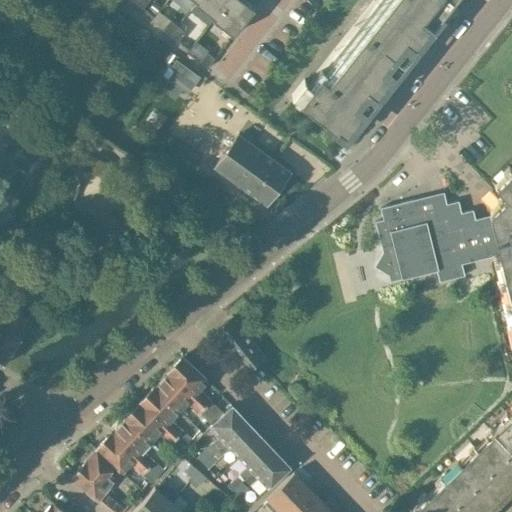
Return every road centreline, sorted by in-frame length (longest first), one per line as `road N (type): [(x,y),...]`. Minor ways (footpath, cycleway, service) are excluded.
road 1 (unclassified): [(177,323),(378,157),(504,0)]
road 2 (residential): [(177,323),(364,511)]
road 3 (unclassified): [(27,456),(177,323)]
